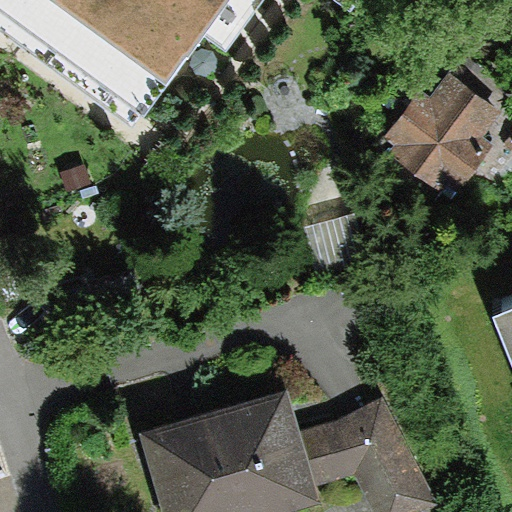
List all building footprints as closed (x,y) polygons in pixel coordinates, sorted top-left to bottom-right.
[(0,0),(0,30),(136,129),(204,34),(225,49),(260,0),(0,0)] [(361,0),(338,0),(353,11),(361,0)] [(453,60),(432,87),(422,80),(377,138),(452,197),(499,138),(486,129),(507,102),(453,60)] [(137,263),(62,284),(69,307),(106,297),(144,286),(137,263)] [(511,308),(501,313),(511,340),(511,308)] [(240,511),(323,489),(319,477),(360,458),(384,511),(394,511),(433,494),(385,387),(305,424),(292,377),(143,419),(168,511),(240,511)]
